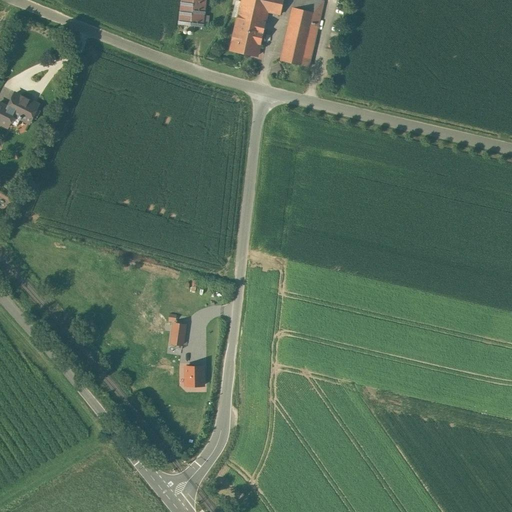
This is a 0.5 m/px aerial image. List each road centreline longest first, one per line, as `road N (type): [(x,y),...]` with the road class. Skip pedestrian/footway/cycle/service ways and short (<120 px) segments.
road 1 (unclassified): [(164,490),(220,435),(262,89)]
road 2 (residential): [(262,89),(16,0)]
road 3 (residential): [(262,89),(511,148)]
road 4 (unclassified): [(0,300),(164,490)]
